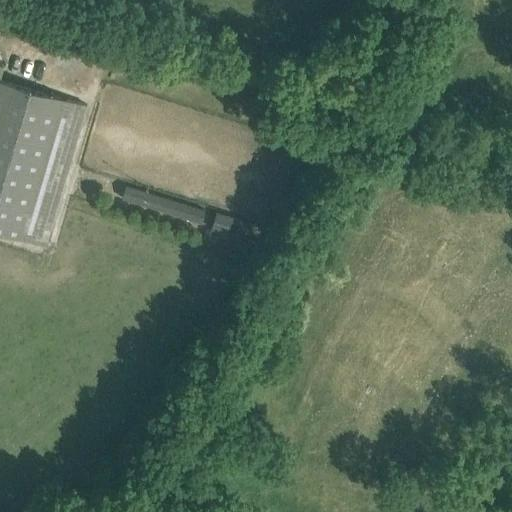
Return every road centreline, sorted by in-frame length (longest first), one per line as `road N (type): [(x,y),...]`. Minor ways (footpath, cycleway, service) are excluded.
road 1 (track): [(335,85),(356,98),(371,130),(368,150),(225,395),(137,511)]
road 2 (track): [(0,1),(217,72),(335,85)]
